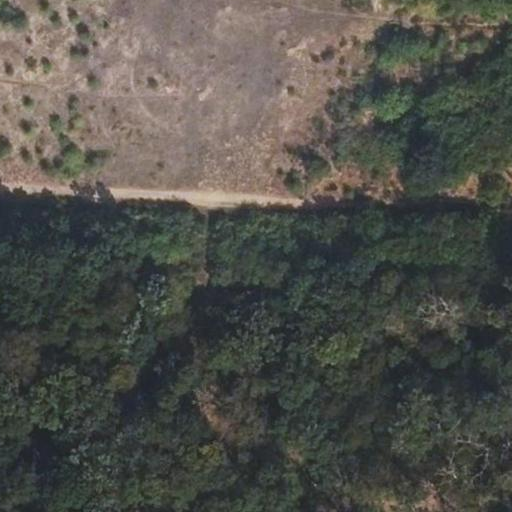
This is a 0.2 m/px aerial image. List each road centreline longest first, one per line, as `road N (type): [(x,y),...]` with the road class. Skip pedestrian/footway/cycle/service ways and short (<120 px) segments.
road 1 (track): [(0,200),(511,217)]
road 2 (track): [(511,32),(408,26),(238,0)]
